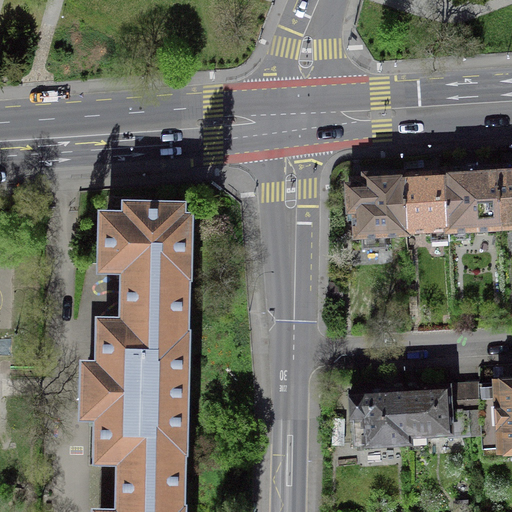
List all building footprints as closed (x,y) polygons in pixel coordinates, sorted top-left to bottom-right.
[(511,165),(497,166),(500,226),(511,225),(511,165)] [(445,169),(449,239),(469,238),(469,228),(500,226),(497,166),(471,168),(445,169)] [(402,172),(406,232),(407,232),(407,229),(430,228),(431,240),(449,239),(445,169),(444,169),(444,172),(436,172),(404,174),(404,172),(402,172)] [(406,232),(402,172),(365,174),(365,183),(356,184),(347,184),(349,209),(354,209),(355,235),(361,234),(362,248),(385,246),(384,233),(406,232)] [(111,215),(105,215),(104,222),(105,222),(105,259),(104,259),(103,265),(110,265),(110,264),(128,264),(126,323),(108,322),(108,321),(102,321),(102,327),(103,327),(102,365),(92,365),(92,364),(86,364),(86,380),(87,380),(87,388),(87,396),(85,396),(85,412),(89,412),(89,425),(101,425),(100,449),(99,449),(99,455),(106,456),(106,455),(123,455),(122,511),(103,511),(104,511),(98,511),(97,511),(179,511),(180,508),(177,508),(179,446),(181,446),(181,440),(180,440),(181,390),(183,340),(184,340),(184,334),(181,334),(183,272),(185,272),(185,266),(184,266),(185,223),(186,223),(186,217),(180,217),(180,218),(178,218),(178,212),(179,212),(179,206),(173,206),(173,207),(150,206),(150,205),(144,205),(144,206),(134,206),(134,205),(128,205),(128,211),(129,211),(129,217),(111,216),(111,215)] [(511,381),(479,383),(479,384),(464,385),(465,413),(469,413),(470,434),(482,433),(483,448),(511,446),(511,381)] [(405,388),(409,441),(410,441),(410,434),(449,432),(450,435),(470,434),(469,413),(465,413),(464,385),(448,385),(415,387),(405,388)] [(409,441),(405,388),(396,388),(350,391),(354,445),(409,441)]
